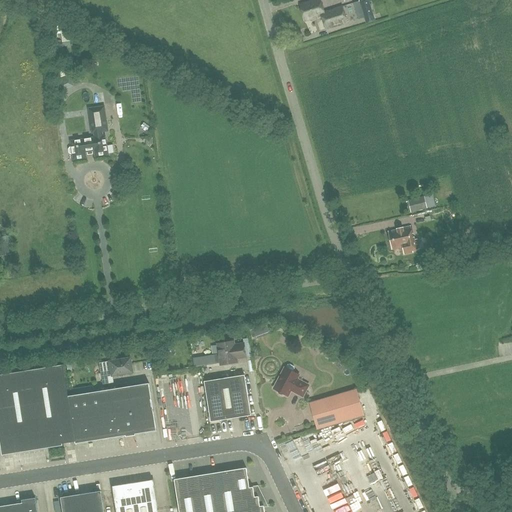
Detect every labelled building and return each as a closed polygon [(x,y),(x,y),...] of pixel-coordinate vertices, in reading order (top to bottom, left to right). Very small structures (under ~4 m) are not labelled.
[(324,12),(319,0),(313,0),(300,4),(305,21),(321,16),(326,29),(347,22),(342,6),(324,12)] [(362,0),(359,1),(364,18),(373,15),(368,0),(362,0)] [(54,37),(61,37),(60,24),(53,25),(54,37)] [(73,39),(72,29),(62,29),(62,39),(73,39)] [(62,60),(51,65),(57,77),(67,73),(62,60)] [(76,84),(72,73),(68,75),(72,86),(76,84)] [(58,79),(54,80),(53,81),(55,84),(58,92),(62,90),(58,79)] [(121,109),(120,103),(108,105),(109,111),(121,109)] [(70,148),(69,149),(69,153),(71,154),(72,154),(73,160),(86,158),(85,152),(94,151),(95,157),(108,155),(108,154),(114,153),(113,145),(107,146),(105,136),(103,136),(103,132),(108,131),(104,106),(88,109),(92,133),(93,133),(94,137),(71,141),(71,147),(70,148)] [(111,121),(122,118),(120,112),(110,115),(111,121)] [(150,127),(144,123),(141,126),(142,127),(142,128),(145,131),(146,130),(147,131),(150,127)] [(408,200),(411,212),(427,208),(424,197),(408,200)] [(413,240),(410,226),(397,229),(397,230),(389,232),(392,248),(397,247),(397,248),(403,247),(404,254),(413,252),(412,251),(419,249),(417,240),(413,240)] [(0,256),(12,254),(8,236),(0,237),(0,256)] [(461,250),(461,247),(460,241),(447,243),(448,249),(449,252),(461,250)] [(218,344),(221,365),(237,362),(236,358),(246,356),(244,344),(234,346),(234,341),(218,344)] [(108,358),(100,359),(101,369),(109,368),(108,358)] [(112,374),(112,376),(133,372),(131,358),(110,361),(111,370),(101,372),(103,384),(109,383),(108,375),(112,374)] [(286,368),(285,367),(274,388),(277,390),(277,391),(278,392),(278,393),(279,394),(280,394),(280,395),(281,395),(282,395),(283,395),(285,394),(288,396),(291,390),(303,397),(309,385),(297,379),(300,375),(293,372),(295,368),(294,366),(289,364),(287,365),(286,368)] [(136,435),(136,434),(157,431),(149,383),(68,396),(63,365),(0,374),(0,442),(2,455),(62,446),(62,444),(76,442),(76,443),(126,435),(126,437),(136,435)] [(204,381),(211,422),(251,415),(245,375),(204,381)] [(357,390),(310,404),(317,428),(364,414),(357,390)] [(292,438),(297,449),(313,442),(308,431),(292,438)] [(290,437),(283,441),(290,453),(297,449),(290,437)] [(391,451),(386,453),(392,466),(397,464),(391,451)] [(366,511),(354,477),(348,479),(343,463),(329,468),(333,478),(329,479),(339,507),(355,501),(359,511),(366,511)] [(253,487),(250,488),(247,468),(174,479),(179,511),(264,511),(264,506),(260,506),(259,496),(255,497),(253,487)] [(305,484),(311,481),(305,469),(299,472),(305,484)] [(116,511),(158,511),(153,480),(113,486),(116,511)] [(104,511),(101,491),(61,497),(63,511),(104,511)] [(0,511),(37,511),(36,498),(22,500),(23,503),(0,506),(0,511)]
